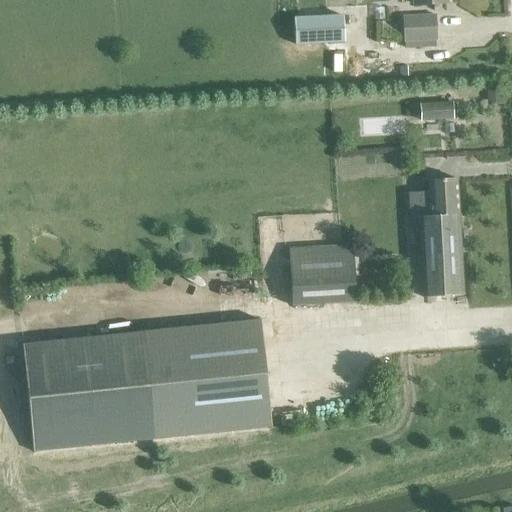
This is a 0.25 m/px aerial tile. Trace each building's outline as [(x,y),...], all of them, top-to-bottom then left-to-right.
[(341,15),(292,17),(293,40),(293,43),(342,41),(341,15)] [(435,16),(404,18),(405,43),(436,41),(435,16)] [(501,87),(486,88),(487,105),(502,104),(501,87)] [(450,101),(418,103),(419,121),(451,118),(450,101)] [(460,298),(454,181),(427,183),(427,192),(408,193),(409,218),(416,218),(421,300),(460,298)] [(355,302),(352,265),(342,266),(341,254),(288,257),(291,306),(355,302)] [(259,320),(21,348),(34,455),(272,427),(259,320)]
